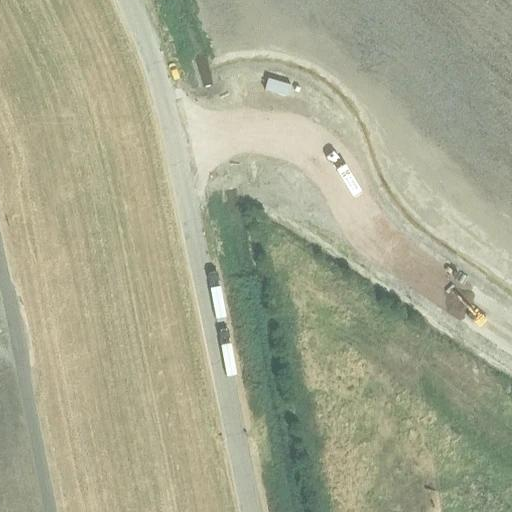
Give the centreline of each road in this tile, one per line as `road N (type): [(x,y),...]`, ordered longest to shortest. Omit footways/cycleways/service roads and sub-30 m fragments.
road 1 (residential): [(246,511),(178,141),(123,0)]
road 2 (unclassified): [(54,511),(0,249)]
